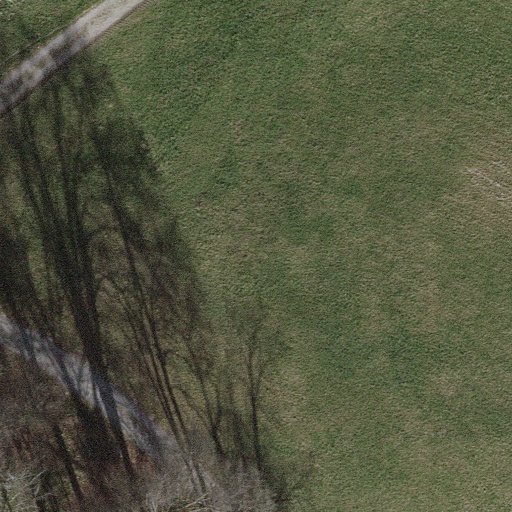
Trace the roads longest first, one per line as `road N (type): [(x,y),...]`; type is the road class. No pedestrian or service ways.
road 1 (track): [(0,332),(94,383),(182,455),(234,511)]
road 2 (track): [(0,101),(142,0)]
